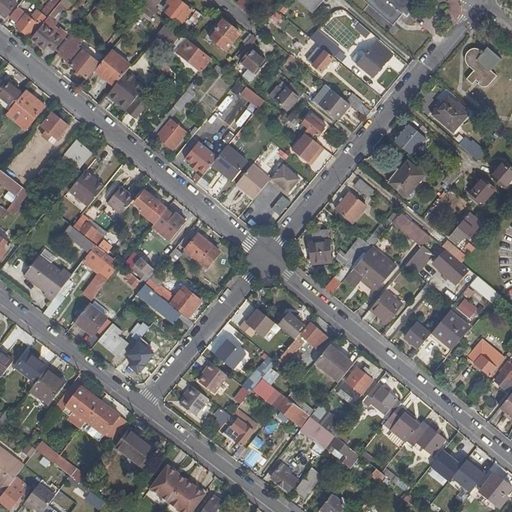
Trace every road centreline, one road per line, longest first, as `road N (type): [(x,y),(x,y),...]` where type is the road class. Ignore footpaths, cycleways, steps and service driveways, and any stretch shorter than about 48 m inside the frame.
road 1 (residential): [(0,39),(266,258)]
road 2 (residential): [(266,258),(471,3)]
road 3 (residential): [(266,258),(511,458)]
road 4 (residential): [(143,405),(266,258)]
road 5 (residential): [(143,405),(0,296)]
road 6 (residential): [(282,511),(143,405)]
